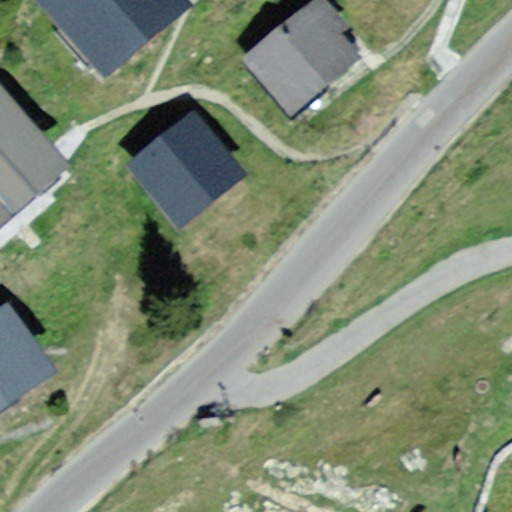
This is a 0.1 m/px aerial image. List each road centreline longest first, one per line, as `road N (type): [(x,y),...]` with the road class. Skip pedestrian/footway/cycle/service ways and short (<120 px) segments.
road 1 (residential): [(511,48),(201,375)]
road 2 (track): [(28,511),(51,456),(101,385),(125,271),(123,114)]
road 3 (residential): [(511,250),(435,279),(315,365),(249,389),(201,375)]
road 4 (residential): [(201,375),(52,511)]
